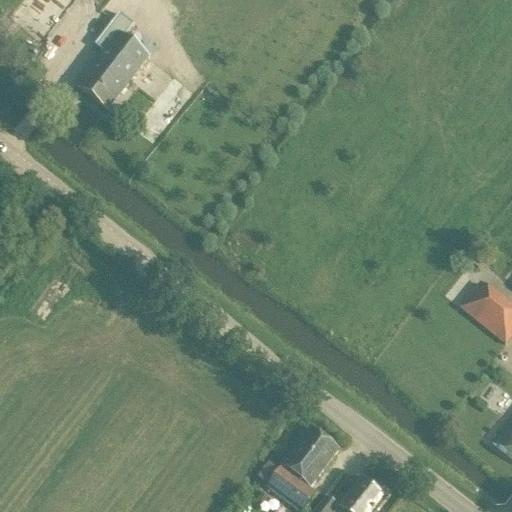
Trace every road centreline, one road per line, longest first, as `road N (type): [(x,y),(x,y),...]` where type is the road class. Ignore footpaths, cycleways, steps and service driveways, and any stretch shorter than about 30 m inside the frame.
road 1 (tertiary): [(464,511),(0,145)]
road 2 (track): [(455,0),(428,35),(401,41),(334,0)]
